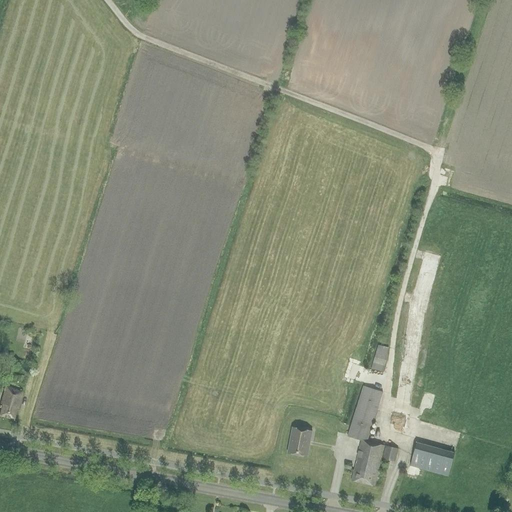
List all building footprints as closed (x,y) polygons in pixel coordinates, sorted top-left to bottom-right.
[(374,368),(386,370),(389,346),(377,344),(374,368)] [(375,486),(385,446),(367,442),(383,392),(364,386),(348,437),(361,441),(352,481),(375,486)] [(19,409),(23,392),(6,387),(1,404),(3,405),(0,414),(14,419),(17,409),(19,409)] [(308,457),(312,431),(293,428),(288,453),(308,457)] [(415,442),(410,466),(449,474),(454,450),(415,442)] [(395,462),(398,449),(386,446),(383,459),(395,462)]
